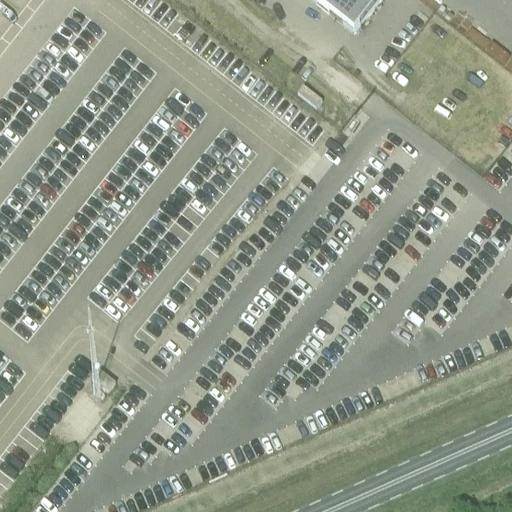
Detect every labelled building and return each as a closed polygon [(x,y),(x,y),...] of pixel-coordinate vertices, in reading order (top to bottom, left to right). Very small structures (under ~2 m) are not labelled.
[(0,0),(0,24),(12,10),(0,0)] [(0,208),(37,237),(38,246),(43,239),(63,237),(49,256),(60,265),(79,240),(97,238),(103,243),(76,278),(91,289),(92,289),(91,278),(100,266),(106,271),(129,268),(147,244),(241,233),(297,159),(296,146),(316,120),(158,0),(123,0),(75,64),(56,66),(0,138),(0,208)] [(380,0),(304,0),(353,38),(381,1),(380,0)] [(0,281),(40,315),(53,299),(10,263),(0,274),(0,281)] [(90,385),(104,396),(106,397),(114,388),(98,375),(90,385)]
